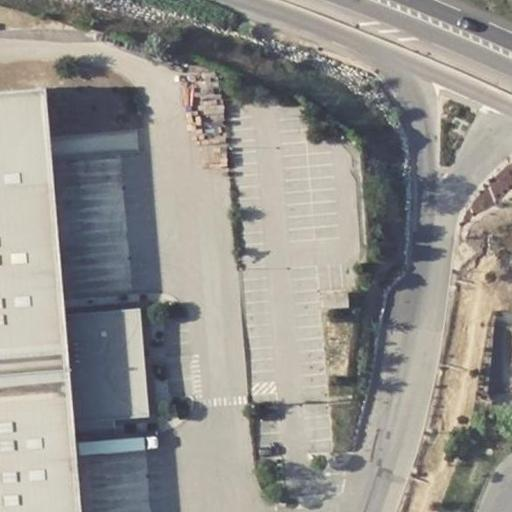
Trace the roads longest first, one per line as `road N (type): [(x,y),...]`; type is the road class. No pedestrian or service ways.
road 1 (unclassified): [(433,239),(417,361),(375,511)]
road 2 (unclassified): [(388,53),(422,114),(433,239)]
road 3 (unclassified): [(230,0),(388,53)]
road 4 (unclassified): [(433,239),(475,160),(511,130)]
road 5 (unclassified): [(388,53),(511,110)]
road 6 (secondary): [(511,53),(388,0)]
